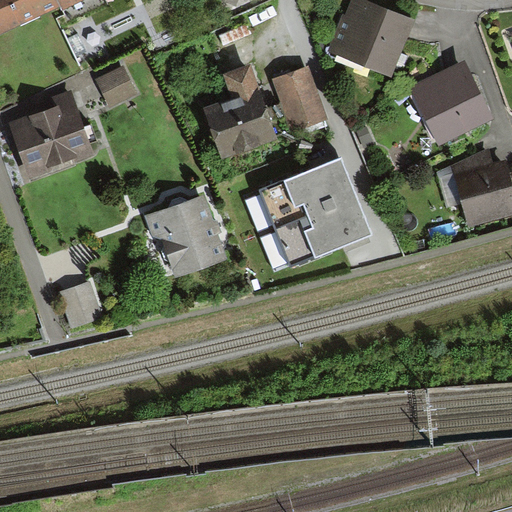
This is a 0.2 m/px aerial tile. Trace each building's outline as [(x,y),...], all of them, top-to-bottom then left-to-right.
[(0,0),(0,33),(0,35),(58,8),(54,0),(0,0)] [(54,0),(58,8),(76,0),(54,0)] [(409,16),(361,0),(346,0),(327,58),(387,79),(409,16)] [(114,107),(142,94),(127,62),(99,74),(114,107)] [(308,63),(270,76),(285,119),(323,107),(308,63)] [(208,94),(226,149),(289,129),(285,119),(270,76),(259,81),(254,64),(224,73),(229,87),(208,94)] [(413,92),(434,136),(485,112),(464,68),(413,92)] [(73,96),(9,126),(32,174),(95,144),(73,96)] [(327,142),(246,171),(276,252),(356,222),(327,142)] [(455,163),(462,213),(511,205),(511,200),(505,156),(455,163)] [(196,187),(141,211),(169,274),(223,251),(196,187)] [(103,318),(89,279),(57,291),(71,329),(103,318)]
